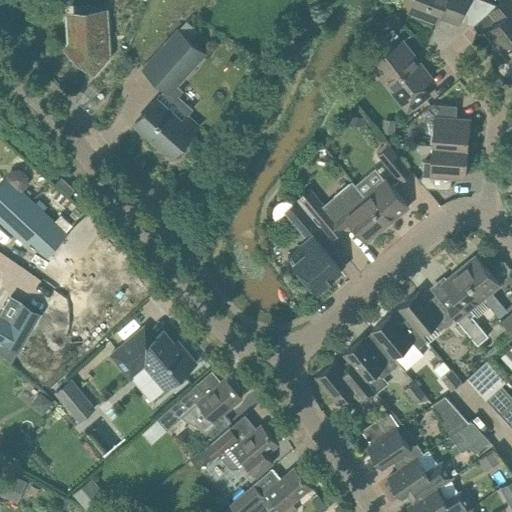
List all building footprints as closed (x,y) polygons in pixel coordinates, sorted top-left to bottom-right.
[(412,0),(409,10),(437,21),(441,10),(459,17),(457,22),(458,22),(466,0),(412,0)] [(498,22),(486,32),(497,45),(498,44),(505,51),(504,53),(511,62),(511,12),(511,0),(502,0),(496,6),(489,11),(498,22)] [(75,41),(68,50),(94,73),(109,56),(106,9),(74,11),(75,41)] [(177,84),(205,52),(191,40),(198,32),(187,21),(144,69),(166,88),(149,107),(135,122),(163,147),(164,146),(168,150),(167,152),(171,155),(185,140),(198,126),(187,115),(193,109),(179,95),(183,90),(177,84)] [(387,53),(372,64),(374,66),(375,65),(374,64),(377,62),(401,92),(398,94),(395,91),(394,91),(408,110),(413,107),(429,94),(422,85),(431,77),(403,40),(387,53)] [(423,111),(427,115),(426,129),(434,130),(433,146),(467,148),(469,118),(456,117),(457,105),(440,104),(433,104),(423,111)] [(351,114),(348,124),(361,127),(363,117),(351,114)] [(382,132),(394,134),(396,121),(383,119),(382,132)] [(411,173),(389,146),(387,147),(385,144),(377,151),(380,153),(379,155),(401,182),(411,173)] [(432,161),(424,161),(423,175),(419,179),(426,187),(434,188),(451,189),(451,177),(465,178),(467,148),(433,146),(432,161)] [(7,177),(0,184),(0,220),(27,245),(32,239),(48,254),(67,234),(22,191),(7,177)] [(56,183),(69,195),(75,189),(62,177),(56,183)] [(365,196),(388,224),(409,206),(386,179),(365,196)] [(366,242),(388,224),(365,196),(356,186),(328,210),(324,205),(313,214),(333,238),(344,229),(342,227),(349,221),(366,242)] [(304,235),(318,224),(299,200),(285,212),(304,235)] [(333,277),(341,270),(313,236),(301,245),(308,253),(294,264),(318,292),(334,279),(333,277)] [(459,268),(483,299),(483,298),(493,311),(502,304),(492,292),(500,285),(476,255),(459,268)] [(75,266),(41,312),(91,350),(126,304),(75,266)] [(441,282),(455,301),(447,307),(467,331),(471,337),(482,328),(472,316),(475,314),(470,308),(483,299),(459,268),(441,282)] [(400,307),(408,318),(422,335),(435,324),(440,330),(455,318),(460,323),(455,327),(462,335),(467,331),(447,307),(436,295),(428,301),(419,291),(400,307)] [(11,296),(0,314),(0,340),(18,351),(40,313),(11,296)] [(511,332),(511,313),(502,322),(511,332)] [(372,330),(380,340),(399,363),(405,370),(424,355),(418,348),(427,341),(422,335),(408,318),(400,324),(391,314),(372,330)] [(112,354),(111,354),(131,378),(151,401),(166,388),(181,375),(196,363),(185,349),(182,351),(164,330),(155,338),(145,326),(127,341),(112,354)] [(344,353),(353,363),(376,392),(377,393),(389,383),(383,377),(399,363),(380,340),(372,347),(364,337),(344,353)] [(501,350),(496,344),(485,353),(491,359),(501,350)] [(361,404),(376,392),(353,363),(344,370),(336,360),(316,376),(339,403),(351,393),(361,404)] [(486,384),(498,374),(486,361),(468,378),(486,399),(494,392),(486,384)] [(441,377),(452,390),(462,382),(451,369),(441,377)] [(167,430),(198,403),(213,421),(201,431),(209,441),(231,422),(224,413),(243,397),(226,377),(206,394),(197,384),(157,418),(167,430)] [(70,381),(55,394),(79,423),(95,409),(70,381)] [(405,390),(416,403),(425,395),(415,382),(405,390)] [(501,415),(511,404),(511,396),(502,385),(505,382),(486,399),(501,415)] [(41,395),(35,403),(36,409),(43,414),(52,403),(41,395)] [(447,436),(454,432),(469,422),(445,396),(432,404),(443,421),(439,423),(447,436)] [(511,404),(501,415),(511,427),(511,404)] [(389,411),(377,419),(387,434),(397,428),(400,426),(395,420),(390,412),(389,411)] [(472,421),(450,435),(463,452),(469,446),(476,453),(489,440),(472,421)] [(230,427),(205,448),(212,456),(214,459),(219,455),(230,468),(238,468),(244,463),(257,477),(274,463),(266,454),(278,443),(262,424),(257,427),(240,442),(237,439),(239,438),(230,427)] [(393,461),(399,470),(417,457),(423,453),(417,443),(410,448),(397,428),(387,434),(368,447),(382,468),(393,461)] [(205,448),(191,459),(198,468),(212,456),(205,448)] [(486,470),(501,460),(494,450),(479,460),(486,470)] [(413,490),(419,499),(437,487),(454,476),(443,460),(426,471),(417,457),(399,470),(388,477),(402,498),(413,490)] [(295,467),(279,480),(266,492),(267,493),(263,495),(254,484),(230,504),(236,511),(267,511),(276,504),(282,511),(294,511),(298,509),(292,503),(311,486),(295,467)] [(0,492),(17,501),(26,481),(0,468),(0,492)] [(73,494),(86,509),(104,492),(91,478),(73,494)] [(511,481),(501,488),(511,506),(511,505),(511,481)] [(38,498),(42,491),(32,486),(28,493),(38,498)] [(464,511),(471,508),(473,507),(461,489),(445,500),(437,487),(419,499),(408,507),(411,511),(464,511)] [(318,496),(311,502),(318,511),(322,511),(328,508),(318,496)]
